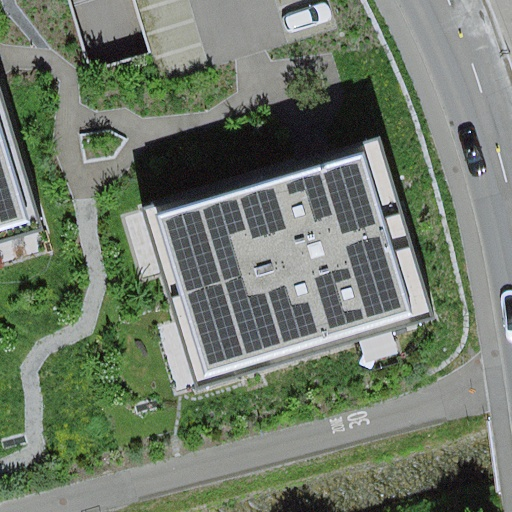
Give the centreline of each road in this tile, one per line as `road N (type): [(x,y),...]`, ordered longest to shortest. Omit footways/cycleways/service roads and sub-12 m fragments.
road 1 (residential): [(38,511),(511,380)]
road 2 (primary): [(511,203),(480,77),(445,0)]
